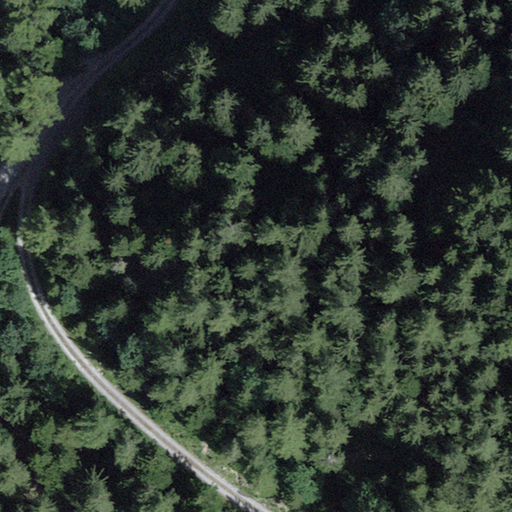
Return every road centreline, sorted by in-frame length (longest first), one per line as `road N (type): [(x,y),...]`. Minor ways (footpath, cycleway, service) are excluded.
road 1 (track): [(171,0),(44,131),(28,166),(22,267),(59,342),(101,388),(250,511)]
road 2 (track): [(52,511),(0,404)]
